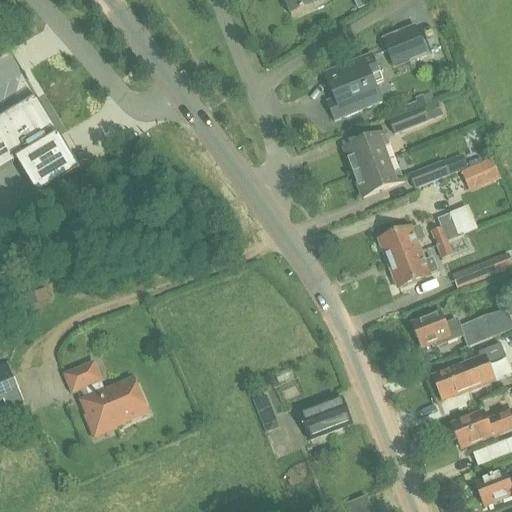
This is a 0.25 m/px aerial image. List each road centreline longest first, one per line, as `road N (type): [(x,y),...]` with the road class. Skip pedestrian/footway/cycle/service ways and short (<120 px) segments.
road 1 (tertiary): [(417,511),(331,309),(258,200)]
road 2 (unknown): [(292,250),(130,312),(66,343),(31,373)]
road 3 (unclassified): [(183,100),(137,106),(38,0)]
road 4 (residential): [(403,0),(254,89)]
road 5 (tertiary): [(258,200),(183,100)]
road 6 (tertiary): [(183,100),(108,0)]
